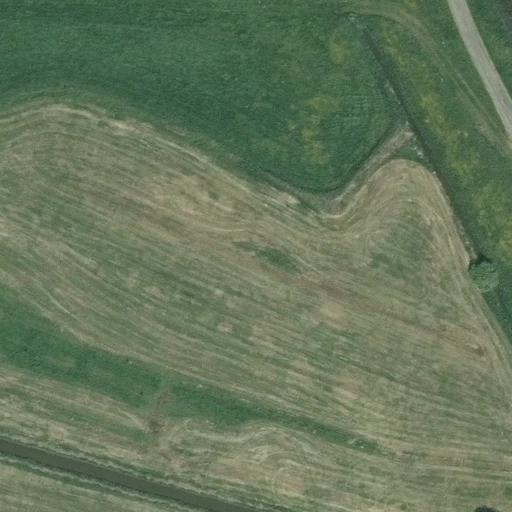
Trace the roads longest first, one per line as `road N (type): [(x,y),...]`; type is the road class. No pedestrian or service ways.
road 1 (track): [(341,5),(381,10),(421,35),(493,137),(511,151)]
road 2 (unclassified): [(511,121),(454,0)]
